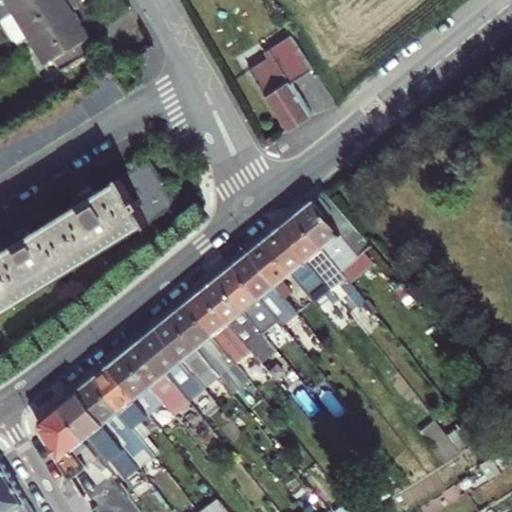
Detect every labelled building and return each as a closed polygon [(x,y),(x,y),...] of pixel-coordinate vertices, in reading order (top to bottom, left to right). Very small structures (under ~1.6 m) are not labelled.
[(15,12),(33,0),(0,0),(0,14),(3,19),(15,12)] [(68,0),(33,0),(15,12),(31,37),(75,10),(68,0)] [(90,37),(75,10),(31,37),(47,64),(54,59),(62,71),(94,51),(87,39),(90,37)] [(15,12),(3,19),(19,45),(31,37),(15,12)] [(253,36),(255,40),(273,66),(298,102),(302,99),(280,68),(301,53),(278,19),(253,36)] [(273,66),(255,40),(237,53),(254,78),(273,66)] [(273,66),(254,78),(279,115),(298,102),(273,66)] [(127,94),(111,69),(99,77),(114,102),(127,94)] [(114,102),(99,77),(87,84),(102,109),(114,102)] [(102,109),(87,84),(75,91),(90,117),(102,109)] [(90,117),(75,91),(63,99),(79,124),(90,117)] [(79,124),(63,99),(51,106),(67,132),(79,124)] [(67,132),(51,106),(39,114),(55,139),(67,132)] [(55,139),(39,114),(28,121),(43,146),(55,139)] [(43,146),(28,121),(15,129),(31,154),(43,146)] [(31,154),(15,129),(4,136),(20,161),(31,154)] [(20,161),(4,136),(0,138),(0,157),(7,169),(20,161)] [(0,315),(177,206),(149,162),(95,195),(93,191),(80,199),(82,203),(30,235),(28,231),(16,239),(17,243),(0,253),(0,315)] [(326,192),(298,214),(324,246),(324,248),(341,270),(372,246),(337,205),(326,192)] [(341,270),(324,248),(324,246),(298,214),(282,226),(333,290),(348,278),(341,270)] [(282,226),(267,239),(293,271),(314,298),(323,291),(331,300),(338,295),(333,290),(282,226)] [(293,271),(267,239),(251,252),(288,297),(293,292),(283,279),(293,271)] [(251,252),(235,264),(280,320),(283,324),(299,311),(288,297),(251,252)] [(235,264),(220,277),(264,332),(280,320),(235,264)] [(264,332),(220,277),(204,289),(253,350),(264,362),(279,350),(264,332)] [(253,350),(204,289),(188,302),(237,363),(253,350)] [(188,302),(173,315),(222,375),(235,392),(251,379),(237,363),(188,302)] [(173,315),(157,328),(206,388),(222,375),(173,315)] [(206,388),(157,328),(142,340),(190,401),(206,388)] [(142,340),(126,353),(164,401),(174,413),(190,401),(142,340)] [(126,353),(110,365),(149,413),(164,401),(126,353)] [(149,413),(110,365),(95,378),(138,432),(145,426),(140,420),(149,413)] [(155,454),(142,436),(138,432),(95,378),(79,390),(135,460),(145,451),(150,458),(155,454)] [(90,434),(124,478),(119,481),(128,493),(149,477),(140,466),(135,460),(79,390),(60,406),(86,438),(90,434)] [(86,438),(60,406),(44,419),(41,429),(67,470),(83,458),(81,455),(93,446),(86,438)] [(436,418),(421,430),(446,462),(463,452),(436,418)] [(149,431),(142,436),(155,454),(168,470),(176,463),(149,431)] [(150,458),(145,451),(135,460),(140,466),(150,458)] [(0,510),(1,511),(34,511),(0,457),(0,510)] [(230,511),(218,497),(198,511),(230,511)]
